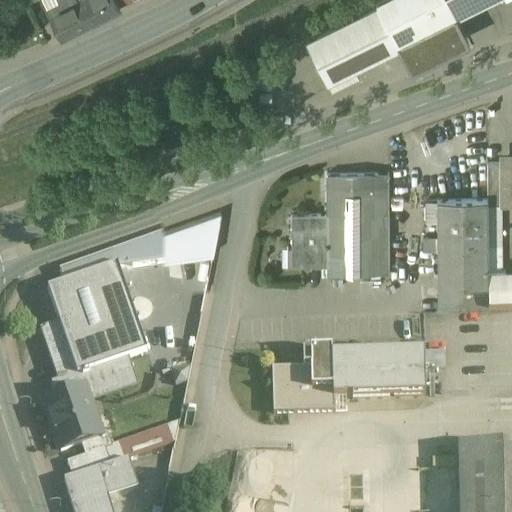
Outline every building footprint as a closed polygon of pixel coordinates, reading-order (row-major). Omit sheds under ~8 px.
[(56,0),(39,0),(46,12),(59,5),(56,0)] [(69,0),(59,5),(46,12),(60,41),(88,25),(75,0),(69,0)] [(75,0),(88,25),(118,10),(112,0),(75,0)] [(377,0),(375,1),(377,4),(397,44),(456,15),(455,13),(448,0),(377,0)] [(448,0),(455,13),(481,0),(448,0)] [(377,4),(305,39),(326,82),(343,74),(399,47),(397,44),(377,4)] [(343,74),(326,82),(331,92),(347,84),(343,74)] [(511,163),(499,164),(499,206),(511,206),(511,163)] [(499,164),(487,164),(487,201),(487,206),(499,206),(499,164)] [(389,174),(327,174),(326,216),(326,266),(326,275),(375,275),(376,215),(389,215),(389,174)] [(487,201),(436,201),(436,300),(487,300),(487,272),(487,206),(487,201)] [(110,253),(115,268),(190,257),(185,285),(206,288),(221,214),(110,253)] [(326,216),(290,215),(290,249),(300,249),(300,267),(326,266),(326,216)] [(388,275),(389,215),(376,215),(375,275),(388,275)] [(110,253),(58,272),(63,285),(46,291),(57,324),(38,331),(56,382),(50,385),(55,399),(82,390),(85,400),(135,383),(127,360),(145,353),(115,268),(110,253)] [(511,271),(487,272),(487,300),(487,312),(511,311),(511,271)] [(422,354),(330,357),(330,351),(301,352),(302,370),(271,371),(272,416),(334,414),(334,400),(424,397),(422,354)] [(55,399),(42,403),(59,452),(79,445),(95,440),(95,439),(98,437),(98,436),(94,437),(89,422),(93,421),(85,400),(82,390),(55,399)] [(110,449),(104,451),(109,468),(71,480),(63,482),(71,511),(160,511),(178,426),(110,449)] [(98,437),(95,439),(95,440),(79,445),(84,458),(104,451),(110,449),(105,435),(98,437)] [(511,511),(511,447),(457,449),(458,511),(511,511)] [(84,458),(66,464),(71,480),(109,468),(104,451),(84,458)]
